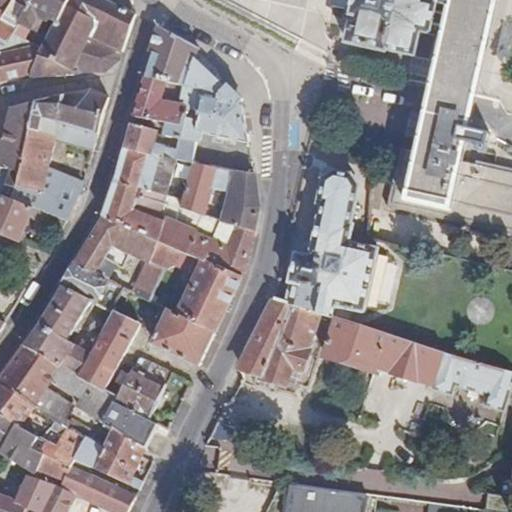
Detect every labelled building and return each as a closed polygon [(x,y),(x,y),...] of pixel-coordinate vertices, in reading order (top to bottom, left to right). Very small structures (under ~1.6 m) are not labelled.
[(87,49),(112,53),(125,53),(138,17),(101,0),(35,0),(11,43),(2,38),(0,42),(0,52),(3,54),(0,59),(0,81),(33,74),(32,78),(73,77),(86,74),(108,73),(124,57),(84,56),(87,49)] [(35,0),(0,0),(0,36),(2,38),(11,43),(35,0)] [(435,1),(435,0),(352,0),(353,0),(344,41),(385,50),(413,56),(419,31),(428,33),(435,1)] [(435,0),(428,33),(440,35),(433,67),(430,81),(425,103),(424,111),(422,116),(416,115),(410,143),(416,144),(415,151),(403,149),(390,209),(511,234),(511,169),(480,162),(479,166),(460,162),(465,142),(479,145),(478,150),(484,152),(488,132),(468,128),(470,120),(470,118),(472,112),(478,84),(495,0),(435,0)] [(153,53),(155,54),(196,71),(200,54),(200,51),(161,27),(153,53)] [(196,71),(155,54),(148,79),(169,88),(168,94),(178,97),(187,100),(185,109),(180,130),(183,131),(186,116),(203,121),(207,96),(222,100),(227,89),(222,84),(224,79),(200,54),(196,71)] [(169,88),(148,79),(136,120),(163,125),(180,130),(185,109),(176,106),(178,97),(168,94),(169,88)] [(245,107),(227,89),(222,100),(207,96),(203,121),(186,116),(183,131),(190,133),(189,140),(164,135),(158,131),(134,126),(127,151),(181,161),(196,165),(201,135),(251,145),(245,107)] [(94,91),(70,96),(58,141),(57,142),(95,150),(111,98),(94,91)] [(58,141),(70,96),(35,104),(28,133),(58,141)] [(28,133),(35,104),(12,109),(0,155),(0,194),(1,195),(10,172),(17,173),(28,133)] [(323,129),(336,139),(335,124),(326,120),(323,129)] [(57,142),(58,141),(28,133),(17,173),(10,172),(1,195),(68,222),(79,201),(85,183),(50,169),(55,153),(57,142)] [(92,161),(95,150),(57,142),(55,153),(92,161)] [(181,161),(127,151),(118,182),(172,196),(181,161)] [(260,210),(255,175),(196,165),(190,200),(189,209),(255,232),(260,210)] [(370,310),(375,247),(354,246),(357,229),(355,228),(361,193),(353,178),(337,175),(323,184),(319,206),(324,207),(314,260),(299,257),(290,303),(324,311),(333,312),(341,315),(353,320),(356,309),(370,310)] [(172,196),(118,182),(106,218),(181,253),(243,282),(255,232),(189,209),(190,200),(172,196)] [(1,195),(0,194),(0,233),(22,241),(24,245),(33,246),(23,236),(32,218),(61,234),(68,222),(1,195)] [(181,253),(106,218),(78,266),(122,288),(126,290),(132,293),(152,303),(156,295),(137,285),(138,282),(115,270),(117,267),(107,261),(115,245),(126,251),(147,261),(166,270),(176,265),(181,253)] [(117,267),(126,251),(115,245),(107,261),(117,267)] [(216,335),(243,282),(181,253),(176,265),(194,273),(192,277),(198,280),(180,317),(216,335)] [(156,295),(166,270),(147,261),(138,282),(137,285),(156,295)] [(122,288),(78,266),(63,291),(92,304),(109,313),(122,288)] [(132,293),(126,290),(123,296),(130,299),(132,293)] [(92,304),(63,291),(42,327),(24,351),(80,380),(92,358),(68,345),(92,304)] [(161,298),(156,295),(152,303),(158,306),(161,298)] [(277,301),(242,370),(248,371),(264,373),(263,379),(290,383),(291,380),(299,381),(324,311),(290,303),(277,301)] [(198,370),(216,335),(180,317),(170,312),(162,326),(158,325),(154,335),(158,337),(155,343),(159,351),(198,370)] [(92,358),(80,380),(107,393),(143,328),(122,319),(115,315),(107,330),(101,340),(92,358)] [(507,414),(511,397),(511,372),(452,355),(448,353),(369,325),(353,320),(341,315),(327,353),(376,371),(380,366),(395,373),(394,375),(419,384),(421,382),(435,388),(435,392),(455,399),(459,388),(488,398),(486,407),(507,414)] [(96,337),(101,340),(107,330),(101,327),(96,337)] [(80,380),(24,351),(0,383),(0,387),(33,407),(49,417),(58,422),(70,429),(71,426),(69,424),(75,412),(75,406),(47,391),(53,379),(56,384),(84,399),(79,408),(105,426),(118,402),(119,400),(107,393),(80,380)] [(141,359),(119,400),(118,402),(150,421),(173,376),(141,359)] [(33,407),(0,387),(0,416),(32,435),(36,429),(25,422),(33,407)] [(137,446),(150,421),(118,402),(105,426),(104,427),(112,432),(137,446)] [(32,435),(0,416),(0,453),(31,474),(40,477),(43,472),(51,458),(35,450),(40,440),(32,435)] [(58,422),(49,417),(46,425),(54,429),(58,422)] [(42,441),(40,440),(35,450),(51,458),(74,469),(77,463),(75,462),(86,439),(70,429),(57,450),(42,441)] [(138,493),(142,485),(133,480),(146,452),(137,446),(112,432),(108,439),(103,449),(86,439),(75,462),(77,463),(138,493)] [(128,511),(135,499),(74,469),(51,458),(43,472),(66,482),(62,490),(80,499),(107,511),(128,511)] [(11,488),(8,498),(7,500),(30,510),(35,511),(42,511),(54,487),(31,478),(23,494),(11,488)] [(73,511),(80,499),(62,490),(54,487),(42,511),(35,511),(30,510),(28,511),(73,511)] [(369,511),(370,503),(293,493),(290,511),(369,511)] [(8,498),(0,495),(0,511),(28,511),(30,510),(7,500),(8,498)] [(485,511),(511,511),(511,499),(487,497),(485,510),(485,511)]
